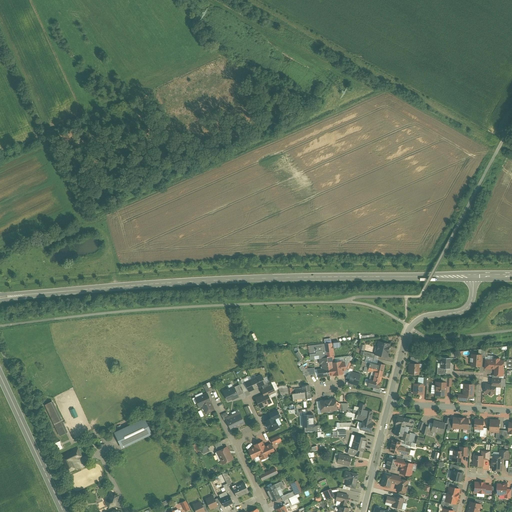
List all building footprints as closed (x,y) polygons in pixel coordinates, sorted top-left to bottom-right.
[(390,344),(378,342),(375,354),(386,357),(390,344)] [(325,344),(315,346),(315,345),(310,346),(311,354),(316,353),(317,355),(316,355),(317,356),(319,355),(320,359),(321,359),(321,358),(327,358),(326,353),(325,344)] [(480,355),(471,354),(471,358),(470,358),(470,362),(471,362),(471,365),(480,366),(481,358),(481,355),(480,355)] [(323,369),(317,369),(318,377),(329,376),(327,358),(321,358),(321,359),(320,359),(319,359),(320,364),(322,364),(323,369)] [(450,358),(441,358),(440,368),(446,369),(450,369),(450,358)] [(500,359),(493,359),(493,361),(485,360),(484,368),(489,368),(489,369),(491,369),(492,368),(495,369),(495,375),(500,376),(500,374),(503,374),(504,373),(504,371),(503,371),(504,361),(499,361),(500,359)] [(334,363),(333,363),(333,368),(333,374),(333,375),(342,374),(342,370),(345,370),(344,363),(341,363),(341,362),(334,363)] [(410,364),(409,364),(408,374),(418,374),(419,368),(417,368),(418,364),(410,364)] [(306,370),(305,369),(303,365),(299,367),(300,368),(302,372),(303,373),(305,377),(306,377),(309,375),(306,370)] [(368,367),(361,366),(359,373),(363,374),(363,371),(367,372),(368,367)] [(383,371),(373,368),(372,371),(375,372),(374,376),(371,375),(369,380),(367,386),(379,389),(380,383),(383,371)] [(360,375),(351,372),(348,382),(356,385),(360,375)] [(261,375),(251,380),(255,388),(261,385),(265,384),(265,383),(261,375)] [(494,378),(493,378),(492,385),(496,385),(496,387),(500,388),(501,379),(499,378),(494,378)] [(251,380),(245,383),(249,391),(255,388),(251,380)] [(270,381),(265,383),(265,384),(261,385),(263,389),(272,385),(270,381)] [(446,383),(436,382),(435,395),(445,396),(446,386),(446,383)] [(422,384),(414,384),(413,394),(422,394),(422,391),(423,391),(423,388),(423,386),(423,384),(422,384)] [(474,385),(464,384),(463,395),(467,395),(473,396),(474,385)] [(239,385),(234,387),(237,395),(242,393),(239,385)] [(263,389),(262,390),(264,395),(267,393),(268,396),(270,395),(269,394),(275,391),(272,385),(263,389)] [(492,385),(486,385),(486,393),(489,393),(491,395),(493,394),(495,394),(496,387),(496,385),(492,385)] [(233,386),(223,391),(227,401),(231,399),(231,400),(238,397),(237,395),(234,387),(233,386)] [(295,393),(292,394),(293,400),(297,399),(296,398),(303,397),(303,398),(311,397),(310,391),(299,393),(295,393)] [(207,393),(196,398),(198,402),(197,403),(199,408),(202,406),(205,413),(209,411),(210,412),(214,410),(211,402),(207,393)] [(264,395),(256,399),(260,408),(266,405),(267,405),(267,403),(271,401),(268,396),(267,393),(264,395)] [(335,399),(320,401),(321,411),(332,410),(332,411),(336,410),(335,399)] [(45,404),(58,436),(67,433),(54,401),(45,404)] [(365,405),(360,404),(359,409),(358,409),(358,411),(353,410),(348,408),(348,411),(348,412),(352,413),(353,413),(357,415),(371,418),(373,412),(366,410),(365,411),(364,410),(365,405)] [(74,408),(69,410),(73,419),(78,417),(74,408)] [(261,416),(268,432),(279,427),(276,419),(281,417),(277,409),(261,416)] [(227,412),(221,415),(224,421),(226,420),(229,418),(227,412)] [(229,418),(226,420),(231,430),(244,424),(240,414),(229,418)] [(307,415),(302,415),(302,416),(303,416),(304,426),(303,426),(303,427),(305,427),(314,426),(313,426),(313,420),(313,419),(313,415),(307,415)] [(371,418),(357,415),(356,419),(363,420),(363,422),(362,422),(360,429),(371,432),(372,425),(370,424),(371,418)] [(458,418),(453,418),(453,422),(452,427),(455,427),(455,428),(460,429),(460,418),(458,418)] [(468,419),(462,419),(462,418),(460,418),(460,429),(464,429),(465,428),(467,428),(468,425),(468,419)] [(144,419),(115,432),(122,447),(150,434),(144,419)] [(484,420),(475,419),(475,429),(480,429),(483,429),(483,428),(484,420)] [(500,421),(491,420),(490,432),(496,432),(496,439),(498,439),(499,430),(500,421)] [(444,424),(434,421),(432,428),(431,431),(432,431),(442,434),(444,424)] [(405,426),(396,424),(394,434),(402,436),(403,433),(405,433),(406,431),(404,430),(405,426)] [(405,433),(403,433),(402,436),(401,440),(406,441),(408,442),(408,441),(411,442),(414,434),(410,433),(409,434),(405,433)] [(366,439),(355,436),(354,436),(352,435),(350,441),(365,445),(366,439)] [(279,436),(271,439),(273,445),(281,441),(279,436)] [(58,450),(63,448),(60,440),(55,443),(58,450)] [(220,441),(215,444),(218,451),(224,449),(220,441)] [(265,447),(262,441),(254,445),(255,447),(248,450),(252,459),(259,456),(261,460),(269,456),(268,455),(275,452),(271,444),(265,447)] [(365,445),(350,441),(348,448),(349,448),(363,452),(365,445)] [(401,443),(392,441),(390,451),(398,453),(403,454),(408,455),(410,451),(401,448),(402,443),(401,443)] [(203,454),(210,451),(207,446),(201,449),(203,454)] [(218,451),(217,452),(222,462),(222,463),(223,463),(224,463),(233,459),(227,447),(224,449),(218,451)] [(460,451),(453,451),(453,455),(452,455),(452,461),(453,461),(454,462),(456,462),(457,461),(462,462),(462,455),(463,447),(460,447),(460,451)] [(363,452),(349,448),(347,454),(354,455),(354,456),(362,458),(363,452)] [(69,464),(67,459),(74,456),(76,458),(80,456),(80,455),(78,449),(76,449),(73,451),(72,452),(62,457),(61,458),(65,466),(65,467),(66,471),(67,471),(68,472),(74,469),(71,463),(69,464)] [(510,451),(500,450),(500,457),(502,457),(502,459),(509,459),(510,451)] [(482,456),(474,456),(474,465),(483,466),(483,460),(484,460),(484,451),(482,451),(482,456)] [(351,457),(339,454),(337,463),(349,466),(351,457)] [(500,457),(493,456),(493,459),(492,460),(492,464),(493,465),(492,470),(502,471),(502,459),(502,457),(500,457)] [(402,459),(397,457),(397,460),(396,465),(402,467),(403,462),(404,459),(402,459)] [(397,460),(388,458),(385,468),(394,470),(396,465),(397,460)] [(403,462),(402,467),(400,473),(410,475),(411,471),(412,464),(403,462)] [(275,468),(260,475),(262,481),(278,473),(275,468)] [(452,471),(450,477),(452,477),(452,479),(452,480),(456,481),(457,481),(460,481),(462,473),(458,472),(452,471)] [(231,484),(226,472),(222,474),(228,486),(231,484)] [(358,475),(346,472),(344,477),(348,478),(346,485),(346,486),(351,487),(355,488),(358,475)] [(392,477),(384,475),(381,485),(389,488),(391,482),(392,477)] [(400,477),(392,475),(392,477),(391,482),(398,484),(399,484),(400,479),(400,477)] [(408,481),(400,479),(399,484),(398,484),(397,488),(399,491),(405,493),(406,489),(407,488),(407,486),(407,485),(408,481)] [(302,492),(297,481),(290,484),(295,495),(302,492)] [(244,483),(233,488),(237,497),(248,492),(244,483)] [(485,483),(475,483),(474,489),(474,490),(474,492),(474,493),(477,493),(478,492),(482,493),(484,493),(484,486),(485,486),(485,483)] [(507,485),(497,484),(497,488),(497,489),(496,492),(497,493),(499,493),(499,495),(501,495),(501,496),(505,496),(505,495),(506,495),(507,489),(507,485)] [(274,485),(266,489),(269,495),(272,501),(271,501),(272,502),(280,498),(276,489),(274,485)] [(459,489),(450,487),(449,487),(447,494),(457,496),(458,495),(459,489)] [(289,493),(281,497),(283,501),(289,498),(291,497),(289,493)] [(348,495),(337,493),(335,500),(346,503),(347,503),(348,495)] [(112,494),(111,495),(110,499),(107,500),(106,502),(109,506),(110,507),(115,504),(118,497),(117,496),(112,494)] [(387,497),(379,494),(379,495),(376,505),(385,507),(386,502),(393,503),(392,507),(401,509),(404,499),(395,496),(394,499),(387,497)] [(457,496),(447,494),(446,501),(446,502),(449,502),(455,504),(457,498),(457,496)] [(229,495),(220,499),(224,507),(229,505),(228,505),(233,503),(229,495)] [(291,497),(289,498),(292,505),(298,502),(295,495),(291,497)] [(213,496),(209,498),(209,499),(206,500),(210,509),(216,506),(217,506),(214,500),(213,496)] [(200,502),(196,504),(197,505),(194,506),(196,511),(203,511),(204,511),(205,511),(202,505),(200,502)] [(346,503),(341,502),(340,506),(338,511),(347,511),(348,511),(349,508),(345,507),(346,503)] [(474,503),(470,502),(468,509),(478,511),(480,505),(480,504),(474,503)]
